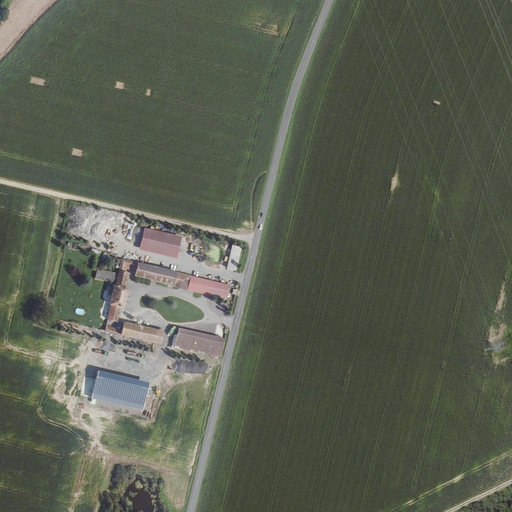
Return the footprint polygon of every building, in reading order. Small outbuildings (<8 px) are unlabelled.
[(184,254),(189,233),(153,224),(147,244),(184,254)] [(227,269),(238,271),(243,248),(232,246),(227,269)] [(182,280),(185,268),(132,253),(129,262),(135,263),(136,261),(146,264),(144,270),(182,280)] [(127,272),(128,267),(107,262),(105,270),(125,275),(125,274),(124,273),(124,271),(127,272)] [(134,301),(140,279),(134,278),(138,264),(135,263),(129,262),(128,267),(127,272),(124,271),(124,273),(125,274),(125,275),(119,297),(120,297),(129,300),(134,301)] [(194,283),(198,271),(185,268),(182,280),(194,283)] [(235,281),(198,271),(194,283),(194,285),(232,295),(235,281)] [(125,314),(129,300),(120,297),(116,312),(125,314)] [(167,337),(170,324),(133,314),(131,321),(115,317),(114,322),(167,337)] [(181,335),(183,327),(170,324),(167,337),(180,340),(181,335)] [(228,347),(181,335),(180,340),(226,353),(228,347)] [(146,410),(151,382),(97,371),(94,387),(92,387),(89,399),(146,410)]
